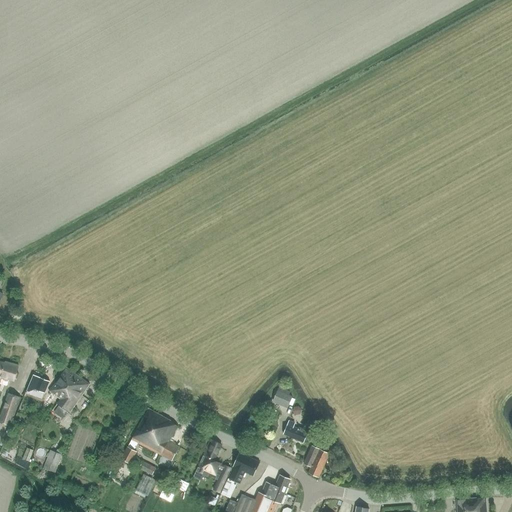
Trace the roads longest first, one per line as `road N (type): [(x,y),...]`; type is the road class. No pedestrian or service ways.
road 1 (tertiary): [(315,484),(84,360),(0,337)]
road 2 (tertiary): [(315,484),(376,499),(511,490)]
